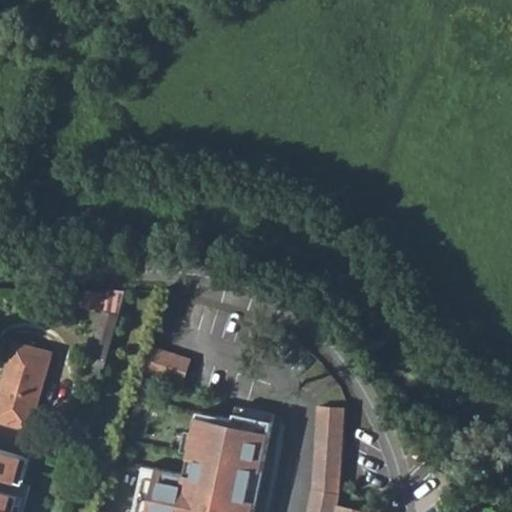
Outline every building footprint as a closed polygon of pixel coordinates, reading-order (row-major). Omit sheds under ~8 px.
[(104,373),(128,290),(113,290),(89,369),(104,373)] [(191,358),(151,342),(143,372),(183,384),(191,358)] [(51,353),(14,343),(0,390),(0,423),(30,431),(51,353)] [(253,511),(274,412),(235,403),(232,413),(196,406),(181,470),(141,460),(130,511),(253,511)] [(347,406),(318,404),(315,427),(312,481),(306,511),(334,511),(337,502),(339,492),(347,406)] [(0,451),(0,478),(18,484),(26,459),(0,451)] [(0,511),(7,511),(12,499),(0,494),(0,511)] [(367,511),(368,507),(337,502),(334,511),(367,511)]
